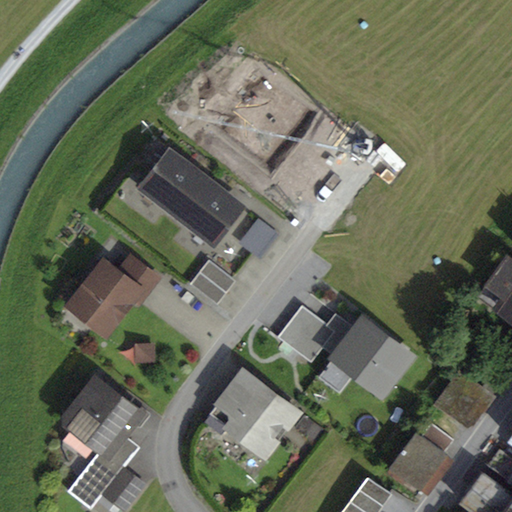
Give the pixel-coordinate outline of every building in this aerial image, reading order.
[(142,186),(178,214),(206,178),(170,150),(142,186)] [(241,205),(206,178),(178,214),(214,241),(241,205)] [(261,256),(278,234),(260,220),(243,242),(261,256)] [(483,293),(511,314),(511,256),(508,254),(480,291),(476,288),(470,295),(478,300),(483,293)] [(87,317),(106,332),(131,299),(139,289),(145,294),(158,277),(131,256),(118,271),(104,260),(76,296),(93,309),(87,317)] [(215,301),(233,278),(209,260),(191,283),(215,301)] [(131,299),(138,304),(145,294),(139,289),(131,299)] [(87,317),(93,309),(76,296),(70,304),(87,317)] [(302,305),(278,337),(311,362),(336,331),(302,305)] [(363,318),(334,355),(382,391),(410,355),(363,318)] [(137,359),(152,359),(152,343),(137,343),(137,359)] [(222,434),(228,426),(261,451),(294,408),(243,369),(208,417),(209,424),(222,434)] [(460,372),(438,403),(468,425),(491,395),(460,372)] [(68,491),(91,508),(104,491),(124,467),(136,452),(119,440),(134,422),(141,412),(99,380),(85,399),(78,400),(66,415),(67,422),(101,448),(68,491)] [(134,422),(140,427),(151,413),(145,408),(141,412),(134,422)] [(261,451),(266,455),(299,412),(294,408),(261,451)] [(403,451),(390,467),(420,489),(447,454),(444,452),(454,439),(432,423),(422,436),(417,432),(405,448),(403,447),(401,449),(403,451)] [(511,457),(501,449),(489,466),(511,482),(511,457)] [(124,467),(104,491),(126,508),(145,483),(124,467)] [(474,487),(507,511),(511,511),(511,491),(510,492),(480,471),(471,484),(474,487)] [(368,476),(341,511),(378,511),(392,493),(368,476)] [(507,511),(474,487),(463,502),(475,511),(507,511)]
